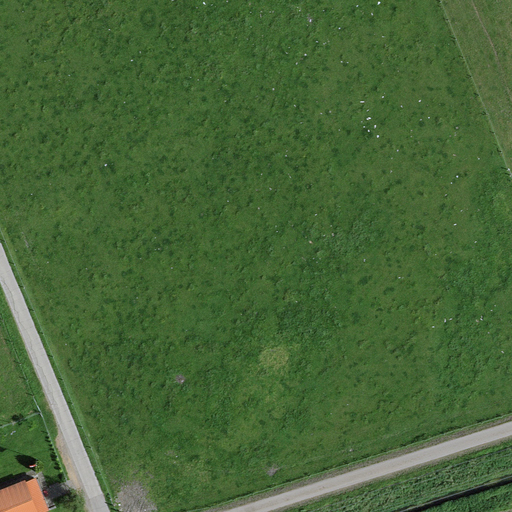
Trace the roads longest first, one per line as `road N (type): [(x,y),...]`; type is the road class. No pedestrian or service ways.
road 1 (track): [(511,427),(240,511)]
road 2 (track): [(0,270),(98,511)]
